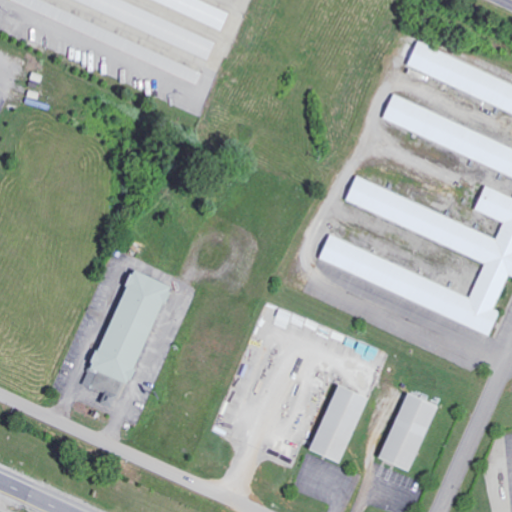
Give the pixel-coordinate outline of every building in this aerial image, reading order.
[(201,70),(34,0),(7,0),(7,3),(195,82),(201,70)] [(198,0),(161,0),(159,6),(220,28),(227,10),(198,0)] [(488,332),(496,312),(511,270),(511,84),(411,45),(402,69),(511,113),(511,146),(387,97),(377,122),(511,175),(511,196),(511,198),(480,185),(470,210),(500,222),(494,236),(350,178),(340,203),(421,235),(420,239),(481,263),(468,294),(324,236),(313,263),(488,332)] [(88,368),(132,271),(168,287),(124,384),(88,368)] [(305,449),(338,462),(359,410),(358,409),(363,397),(331,384),(305,449)] [(374,457),(408,471),(435,406),(401,392),(374,457)]
